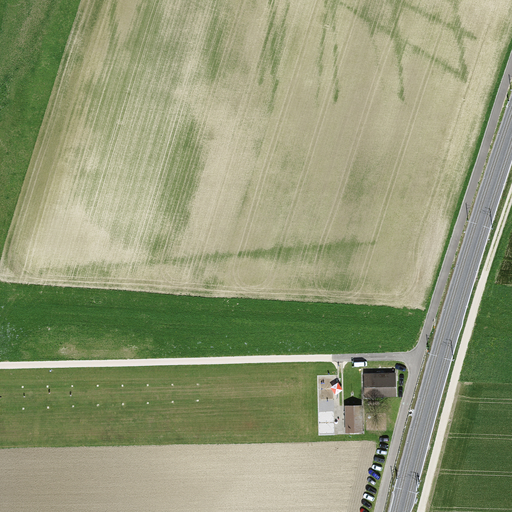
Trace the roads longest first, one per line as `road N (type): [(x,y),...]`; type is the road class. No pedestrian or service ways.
road 1 (track): [(0,366),(419,356)]
road 2 (track): [(418,511),(511,202)]
road 3 (track): [(511,63),(419,356)]
road 4 (track): [(419,356),(379,511)]
